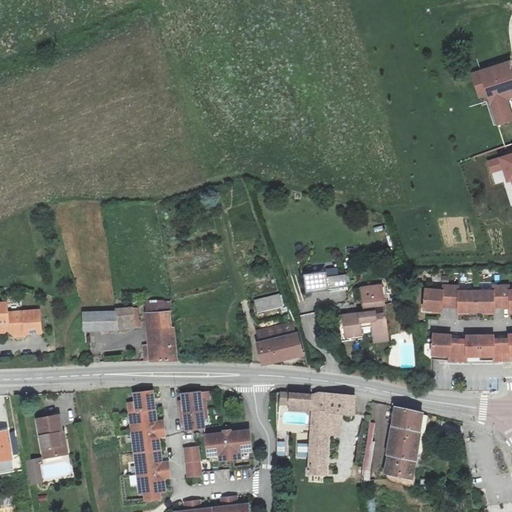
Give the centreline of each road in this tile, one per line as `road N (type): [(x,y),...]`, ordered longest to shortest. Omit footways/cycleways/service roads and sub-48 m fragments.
road 1 (secondary): [(253,374),(511,412)]
road 2 (secondary): [(0,379),(253,374)]
road 3 (residential): [(269,485),(185,489),(169,387)]
